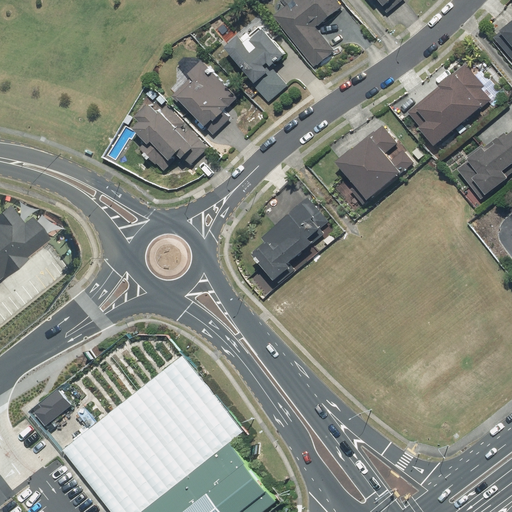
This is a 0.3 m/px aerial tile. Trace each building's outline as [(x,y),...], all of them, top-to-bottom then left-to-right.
[(339,0),(294,0),(276,15),(299,44),(318,68),(339,52),(319,28),(345,7),(339,0)] [(511,23),(502,32),(497,36),(511,54),(511,23)] [(231,47),(237,54),(256,81),(272,102),(292,87),(279,69),(276,71),(272,65),(276,62),(278,65),(290,56),(271,29),(254,41),(249,34),(231,47)] [(205,61),(192,73),(196,77),(179,93),(212,127),(219,134),(229,125),(224,120),(232,111),(231,110),(242,99),(205,61)] [(469,63),(466,66),(413,110),(441,143),(493,100),(484,88),(488,86),(469,63)] [(184,129),(190,124),(173,103),(164,111),(158,104),(143,116),(149,123),(142,129),(144,131),(140,135),(146,142),(142,145),(153,159),(156,156),(168,170),(185,156),(194,166),(212,150),(194,128),(188,133),(184,129)] [(344,159),(362,182),(352,190),(365,205),(375,196),(417,161),(407,149),(397,157),(391,150),(401,142),(386,124),(344,159)] [(501,143),(494,148),(489,142),(473,155),(475,159),(463,169),(486,197),(511,175),(511,171),(510,168),(511,166),(511,129),(499,140),(501,143)] [(264,245),(252,255),(272,281),(275,279),(279,284),(296,271),(288,262),(312,243),(332,227),(309,198),(259,238),(264,245)] [(0,275),(47,238),(31,218),(22,224),(8,206),(0,212),(0,275)] [(264,511),(280,500),(233,440),(246,430),(187,354),(66,448),(116,511),(264,511)] [(66,406),(55,393),(39,406),(50,420),(66,406)]
